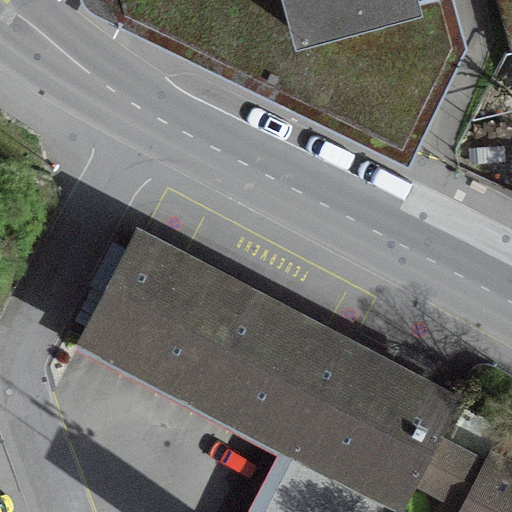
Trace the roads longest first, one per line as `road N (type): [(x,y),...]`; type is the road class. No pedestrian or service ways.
road 1 (residential): [(145,116),(23,345),(13,382),(50,511)]
road 2 (tertiary): [(511,297),(145,116)]
road 3 (tertiary): [(145,116),(0,13)]
